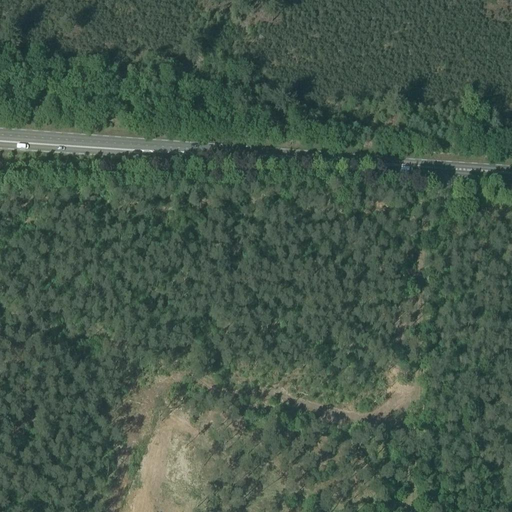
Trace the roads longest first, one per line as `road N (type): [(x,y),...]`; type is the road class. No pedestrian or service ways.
road 1 (primary): [(511,174),(0,143)]
road 2 (track): [(450,169),(448,194),(424,223),(408,511)]
road 3 (track): [(408,511),(223,483),(195,490),(192,511)]
